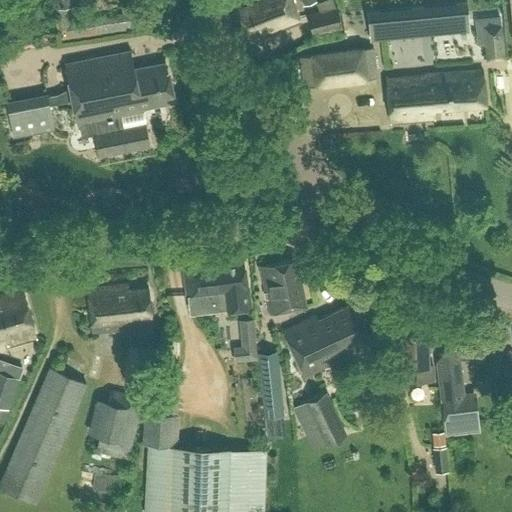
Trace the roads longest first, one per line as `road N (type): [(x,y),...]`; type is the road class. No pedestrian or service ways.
road 1 (tertiary): [(0,265),(277,223)]
road 2 (residential): [(277,223),(320,266),(399,303),(465,304),(475,285)]
road 3 (tertiary): [(327,189),(266,116),(212,0)]
road 4 (tertiary): [(475,285),(327,189)]
